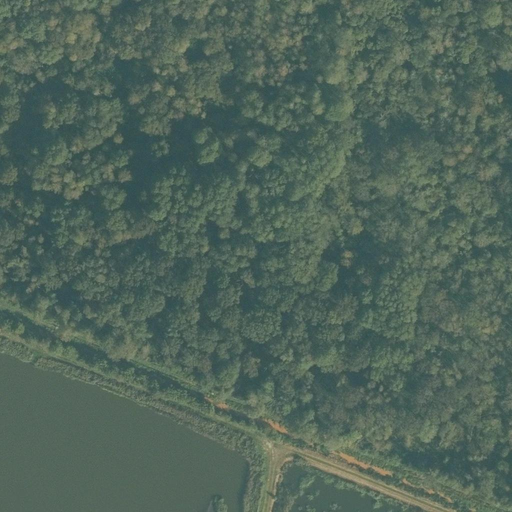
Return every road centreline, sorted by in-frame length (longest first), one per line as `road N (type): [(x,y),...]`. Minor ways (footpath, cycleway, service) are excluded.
road 1 (track): [(0,305),(506,511)]
road 2 (track): [(261,511),(271,444),(0,333)]
road 3 (track): [(271,444),(442,511)]
